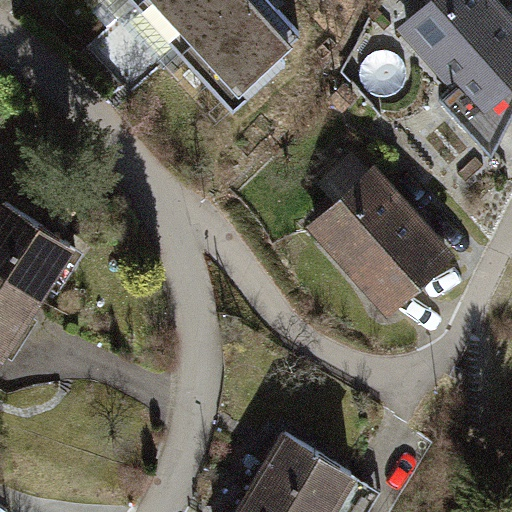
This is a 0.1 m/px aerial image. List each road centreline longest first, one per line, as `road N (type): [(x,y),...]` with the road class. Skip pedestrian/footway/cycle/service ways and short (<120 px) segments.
road 1 (residential): [(178,209),(299,333),(364,370),(418,367),(474,314),(511,235)]
road 2 (residential): [(159,511),(197,398),(197,308),(178,209)]
road 3 (residential): [(178,209),(102,115),(0,46)]
